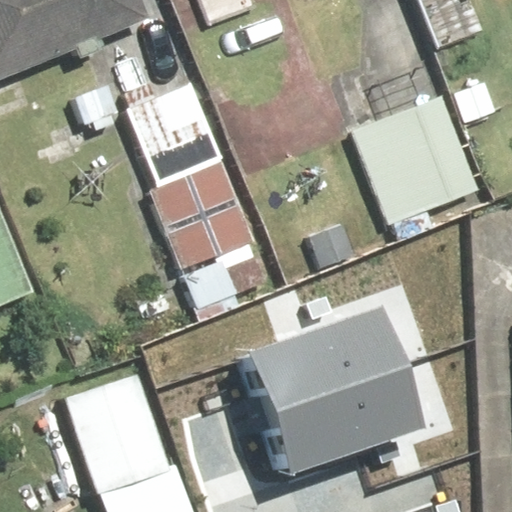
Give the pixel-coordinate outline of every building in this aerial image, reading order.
[(0,0),(0,76),(138,21),(129,0),(0,0)] [(276,284),(199,82),(132,108),(160,185),(149,189),(196,314),(276,284)] [(113,88),(50,111),(60,139),(123,117),(113,88)] [(452,99),(352,137),(389,234),(489,196),(452,99)] [(0,204),(0,314),(44,299),(9,201),(0,204)] [(381,310),(248,361),(291,473),(424,422),(381,310)] [(143,371),(64,397),(95,492),(174,466),(143,371)]
